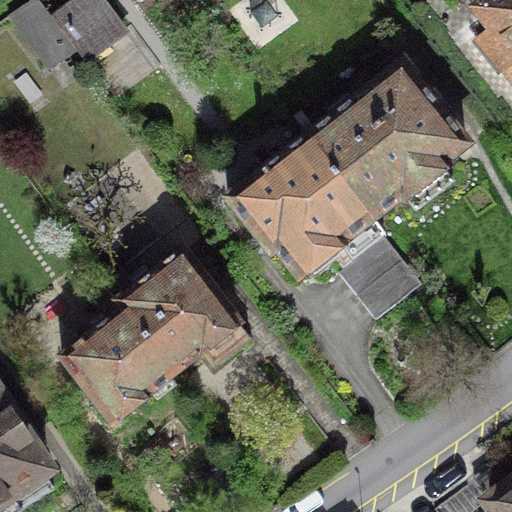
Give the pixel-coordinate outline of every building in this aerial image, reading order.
[(37,0),(27,0),(8,15),(45,63),(71,43),(52,19),(37,0)] [(88,0),(75,0),(52,19),(71,43),(82,57),(122,26),(102,0),(100,0),(93,6),(88,0)] [(511,0),(489,0),(477,10),(492,29),(477,41),(511,84),(511,83),(511,0)] [(466,144),(402,62),(307,137),(371,218),(402,193),(415,209),(452,180),(440,164),(466,144)] [(371,218),(307,137),(228,198),(271,252),(276,248),(298,276),(330,250),(342,265),(336,270),(375,319),(422,283),(371,218)] [(105,282),(108,286),(174,372),(201,352),(212,366),(250,338),(183,251),(138,286),(124,267),(105,282)] [(174,372),(108,286),(93,297),(110,319),(61,356),(110,421),(174,372)] [(0,501),(8,496),(18,510),(53,487),(42,471),(47,469),(0,399),(0,501)] [(511,511),(511,451),(443,503),(449,511),(511,511)]
